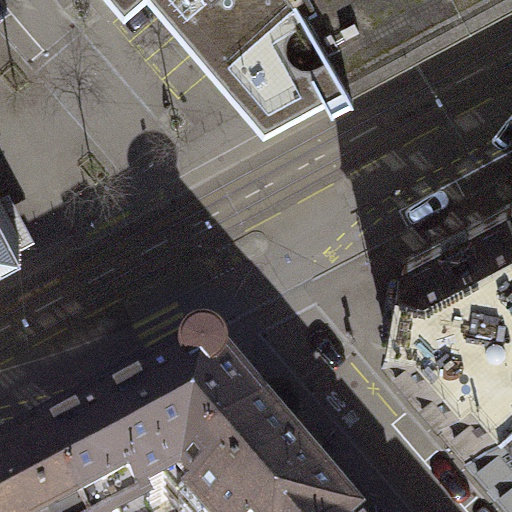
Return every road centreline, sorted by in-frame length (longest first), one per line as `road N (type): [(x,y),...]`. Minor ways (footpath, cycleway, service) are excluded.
road 1 (secondary): [(251,282),(365,193),(511,116)]
road 2 (residential): [(251,282),(447,511)]
road 3 (secondary): [(0,396),(79,373),(251,282)]
road 4 (residential): [(13,0),(134,140)]
